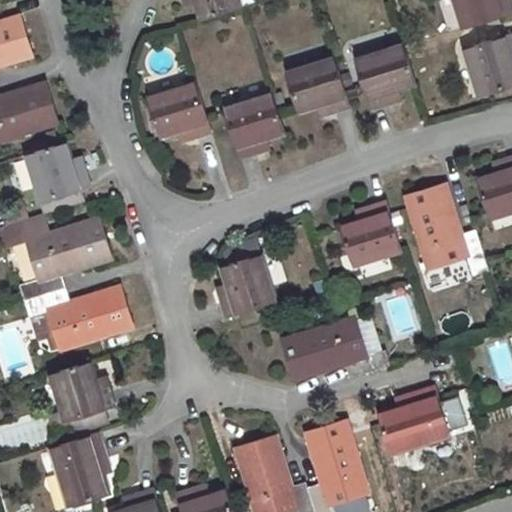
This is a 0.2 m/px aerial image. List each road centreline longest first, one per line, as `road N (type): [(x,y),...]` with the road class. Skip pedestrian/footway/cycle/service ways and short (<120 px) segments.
road 1 (residential): [(157,223),(511,117)]
road 2 (unknown): [(465,360),(390,389),(285,402)]
road 3 (residential): [(188,378),(177,356),(157,223)]
road 4 (residential): [(157,223),(103,109)]
road 5 (residential): [(49,0),(76,75),(103,109)]
